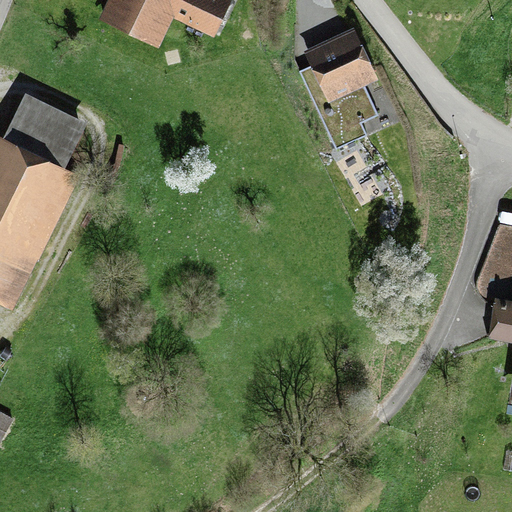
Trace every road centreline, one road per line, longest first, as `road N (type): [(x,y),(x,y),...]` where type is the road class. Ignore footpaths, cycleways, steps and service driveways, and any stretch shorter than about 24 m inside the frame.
road 1 (track): [(501,142),(456,292),(406,385),(258,511)]
road 2 (unclassified): [(366,0),(449,105),(511,147)]
